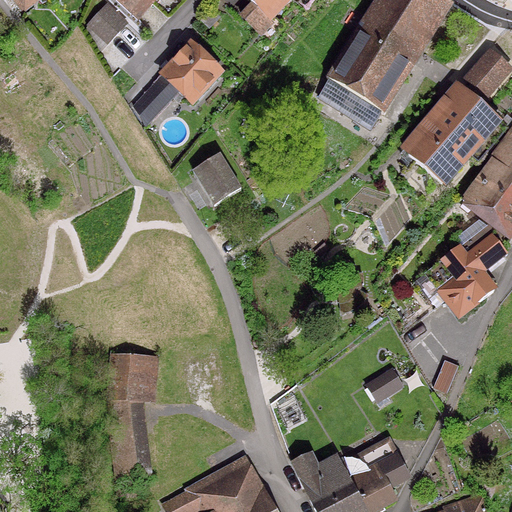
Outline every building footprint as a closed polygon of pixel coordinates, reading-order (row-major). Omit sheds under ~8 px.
[(114,0),(130,16),(135,20),(151,4),(154,0),(114,0)] [(273,18),(290,0),(244,0),(251,6),(240,18),(263,41),(279,24),(273,18)] [(327,82),(317,99),(369,132),(380,115),(382,116),(384,114),(379,110),(446,3),(440,0),(383,0),(331,83),(325,80),(325,81),(327,82)] [(105,8),(87,27),(106,45),(110,40),(124,26),(122,24),(105,8)] [(188,49),(161,78),(190,105),(219,74),(190,46),(188,49)] [(508,71),(489,54),(464,82),(483,99),(508,71)] [(465,155),(476,165),(506,131),(495,120),(462,93),(449,108),(442,102),(402,150),(408,156),(407,157),(406,158),(439,185),(465,155)] [(511,150),(505,146),(504,144),(491,162),(461,203),(493,226),(507,233),(511,226),(511,150)] [(212,206),(213,208),(239,191),(218,157),(191,173),(192,174),(196,173),(215,204),(212,206)] [(493,226),(460,251),(460,250),(425,276),(431,284),(457,318),(492,291),(493,290),(479,273),(501,256),(500,254),(511,237),(507,233),(493,226)] [(341,304),(338,304),(339,315),(344,314),(349,313),(351,312),(354,310),(357,308),(361,304),(363,301),(365,298),(356,293),(357,291),(359,288),(359,284),(360,280),(359,277),(354,277),(354,274),(353,272),(352,270),(350,267),(348,265),(346,264),(343,268),(342,267),(340,266),(335,265),(332,265),(334,281),(347,301),(346,302),(344,303),(341,304)] [(138,401),(141,401),(144,361),(112,358),(109,399),(111,429),(109,429),(114,480),(137,478),(132,431),(131,427),(138,401)] [(457,368),(443,362),(431,390),(445,395),(457,368)] [(399,388),(389,373),(368,386),(377,402),(374,404),(377,409),(388,403),(384,397),(399,388)] [(308,501),(313,511),(371,511),(394,500),(387,487),(405,478),(393,454),(375,464),(369,452),(341,467),(336,458),(314,469),(307,455),(291,464),(308,501)] [(190,495),(164,508),(166,511),(195,511),(197,511),(206,507),(208,511),(269,511),(245,466),(231,473),(221,478),(218,473),(187,490),(190,495)] [(484,511),(480,499),(478,496),(442,509),(443,511),(442,511),(484,511)]
